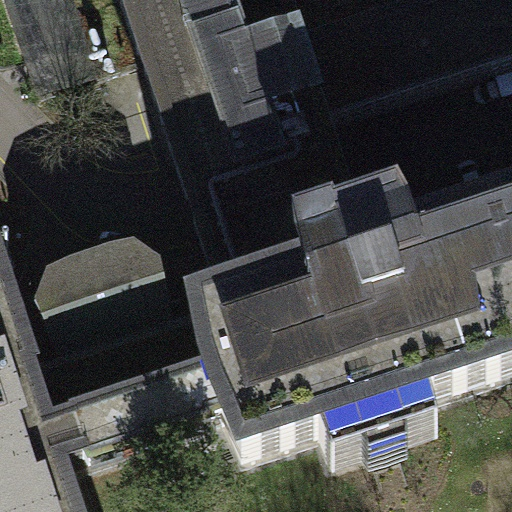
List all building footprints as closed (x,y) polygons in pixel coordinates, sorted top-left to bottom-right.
[(99,82),(71,0),(5,0),(39,101),(99,82)] [(511,0),(453,0),(297,50),(281,0),(120,0),(199,241),(217,296),(246,287),(255,310),(306,294),(295,258),(295,248),(335,236),(339,244),(355,231),(343,195),(325,137),(511,75),(511,0)] [(281,0),(297,50),(453,0),(281,0)] [(402,237),(410,261),(511,227),(511,206),(510,201),(502,181),(392,218),(394,226),(402,237)] [(511,227),(410,261),(402,237),(394,226),(360,238),(362,252),(344,258),(336,246),(339,244),(335,236),(295,248),(295,258),(306,294),(255,310),(208,325),(207,319),(193,322),(196,335),(180,340),(173,310),(181,307),(172,264),(140,243),(109,248),(66,264),(38,276),(24,311),(27,324),(15,328),(30,377),(28,377),(46,432),(72,424),(90,475),(223,431),(241,473),(320,447),(333,480),(438,446),(431,411),(511,384),(511,227)] [(86,511),(76,480),(90,475),(72,424),(46,432),(28,377),(30,377),(15,328),(0,281),(0,511),(86,511)]
